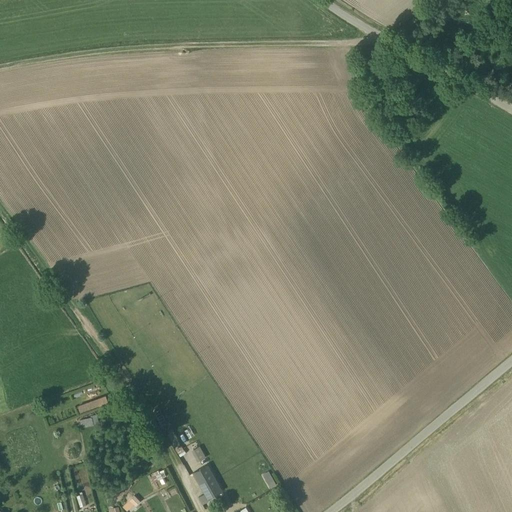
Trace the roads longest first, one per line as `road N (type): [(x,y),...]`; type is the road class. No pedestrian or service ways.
road 1 (track): [(0,64),(126,42),(344,39),(372,30)]
road 2 (track): [(0,219),(197,511)]
road 3 (unclassified): [(331,511),(511,362)]
road 4 (unclassified): [(323,0),(511,108)]
